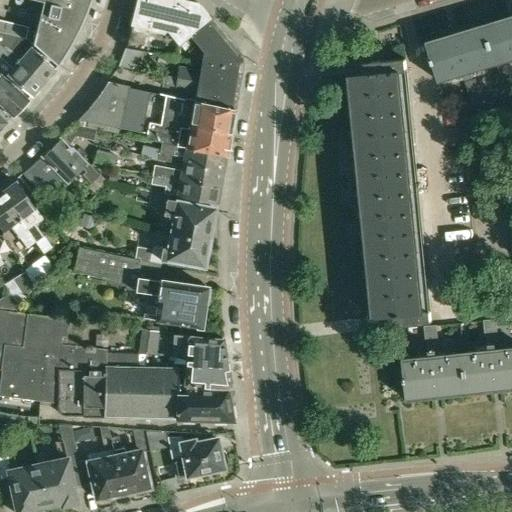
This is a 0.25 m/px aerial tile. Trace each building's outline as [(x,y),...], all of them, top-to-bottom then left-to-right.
[(90,0),(38,0),(43,1),(35,32),(27,30),(28,27),(0,20),(0,32),(25,39),(29,39),(32,43),(57,65),(66,51),(71,43),(76,35),(81,24),(86,12),(89,3),(90,0)] [(181,48),(191,39),(211,20),(197,3),(183,0),(136,0),(131,24),(160,32),(173,47),(177,44),(181,48)] [(511,16),(484,24),(495,64),(511,59),(511,16)] [(203,53),(201,64),(241,72),(243,63),(240,55),(211,20),(191,39),(203,53)] [(144,52),(151,53),(179,60),(181,48),(177,44),(173,47),(160,32),(131,24),(125,48),(144,52)] [(495,64),(484,24),(425,42),(438,82),(463,74),(465,79),(471,77),(470,72),(495,64)] [(55,69),(54,68),(31,48),(26,53),(16,45),(22,39),(0,33),(0,45),(43,83),(49,77),(51,77),(55,73),(54,70),(55,69)] [(0,57),(12,68),(7,75),(31,96),(32,95),(35,95),(39,91),(38,89),(43,83),(0,45),(0,57)] [(139,71),(144,52),(125,48),(118,66),(139,71)] [(370,279),(374,318),(387,317),(387,322),(388,327),(431,323),(404,58),(376,61),(360,63),(361,68),(361,74),(349,75),(353,117),(370,279)] [(237,91),(241,72),(201,64),(199,73),(179,68),(176,79),(237,91)] [(29,100),(0,73),(0,104),(12,117),(29,100)] [(237,91),(176,79),(163,76),(161,87),(196,94),(194,101),(235,109),(237,91)] [(483,104),(476,79),(465,82),(472,107),(483,104)] [(86,111),(77,121),(119,130),(120,130),(140,134),(149,91),(129,87),(107,82),(100,92),(97,97),(94,101),(90,106),(86,111)] [(231,133),(235,109),(194,101),(184,99),(166,95),(162,115),(159,126),(189,132),(191,125),(231,133)] [(159,126),(152,124),(149,124),(147,136),(146,140),(161,143),(226,156),(231,133),(191,125),(189,132),(159,126)] [(96,130),(72,126),(75,137),(93,141),(96,130)] [(36,161),(32,165),(50,186),(55,181),(60,177),(65,182),(80,168),(85,173),(83,175),(90,182),(97,176),(70,149),(65,144),(59,139),(43,154),(41,156),(36,161)] [(142,149),(141,153),(158,160),(162,161),(181,165),(223,173),(226,156),(161,143),(160,149),(143,145),(142,149)] [(96,150),(94,162),(107,165),(110,154),(96,150)] [(32,165),(23,172),(28,179),(41,194),(50,186),(32,165)] [(221,188),(223,173),(181,165),(180,171),(153,166),(152,176),(221,188)] [(109,172),(107,181),(115,183),(117,174),(109,172)] [(218,203),(221,188),(152,176),(150,184),(165,187),(164,193),(176,196),(218,203)] [(35,208),(20,188),(16,183),(15,182),(13,184),(11,183),(6,186),(6,189),(0,192),(0,195),(34,242),(35,243),(44,237),(35,225),(43,220),(35,208)] [(137,189),(135,201),(149,203),(151,192),(137,189)] [(171,234),(211,243),(215,223),(211,220),(213,209),(167,200),(168,194),(157,193),(154,210),(157,213),(174,216),(171,234)] [(0,229),(2,231),(9,226),(26,249),(34,242),(0,195),(0,229)] [(86,214),(82,226),(95,229),(98,217),(86,214)] [(209,255),(211,243),(171,234),(168,249),(155,247),(152,249),(150,262),(159,264),(160,261),(180,264),(180,262),(203,266),(205,256),(209,255)] [(78,249),(74,271),(106,277),(105,282),(127,286),(126,289),(134,290),(134,289),(147,292),(143,319),(153,320),(153,321),(180,325),(200,328),(203,304),(208,304),(210,290),(204,289),(204,287),(136,278),(136,274),(150,276),(150,274),(158,275),(159,265),(99,253),(78,249)] [(44,256),(36,262),(45,274),(51,266),(44,256)] [(4,284),(10,293),(16,305),(24,300),(12,279),(4,284)] [(0,310),(6,311),(13,312),(18,307),(16,305),(10,293),(0,299),(0,310)] [(104,350),(81,348),(84,321),(68,320),(0,310),(0,396),(45,402),(56,404),(56,408),(58,414),(65,416),(80,417),(80,418),(176,420),(175,419),(231,421),(225,390),(183,385),(177,384),(177,368),(151,368),(151,356),(105,355),(104,350)] [(487,351),(465,353),(468,394),(482,392),(482,391),(492,390),(493,393),(502,392),(502,389),(511,388),(511,389),(511,348),(499,350),(496,319),(484,320),(487,351)] [(427,356),(404,359),(406,388),(404,388),(404,389),(405,397),(407,397),(407,400),(423,399),(423,398),(425,398),(425,400),(435,399),(434,397),(453,395),(453,396),(468,394),(465,353),(440,355),(437,325),(424,326),(427,356)] [(172,358),(185,359),(227,362),(222,338),(172,334),(171,346),(173,346),(172,358)] [(185,359),(183,385),(225,390),(231,386),(227,362),(185,359)] [(77,464),(73,443),(69,426),(57,425),(61,442),(55,442),(59,462),(37,466),(46,507),(49,506),(49,509),(57,511),(63,506),(75,503),(72,486),(69,471),(69,472),(68,466),(77,464)] [(102,453),(87,456),(88,461),(88,462),(93,484),(96,499),(98,502),(103,501),(108,500),(112,497),(112,494),(121,492),(110,439),(108,428),(100,426),(102,441),(104,453),(102,453)] [(145,430),(132,429),(136,451),(149,448),(145,430)] [(118,438),(110,439),(121,492),(130,490),(133,493),(139,493),(144,492),(145,491),(147,489),(148,488),(148,487),(141,451),(124,454),(123,449),(120,450),(118,438)] [(168,439),(176,478),(189,476),(193,478),(201,476),(201,473),(223,469),(223,466),(227,465),(228,461),(226,453),(223,452),(219,452),(217,440),(195,444),(194,441),(180,443),(179,438),(168,439)] [(11,450),(0,452),(0,477),(9,476),(11,486),(10,486),(13,499),(14,499),(16,511),(41,511),(44,510),(44,507),(46,507),(37,466),(16,471),(11,450)]
